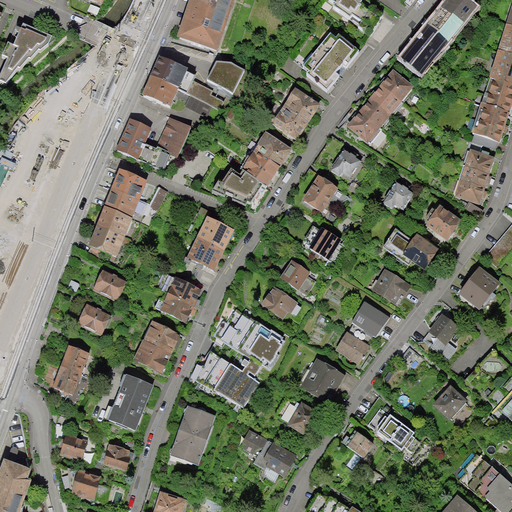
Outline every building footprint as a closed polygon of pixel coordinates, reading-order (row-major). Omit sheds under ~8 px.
[(85,0),(104,8),(107,0),(85,0)] [(191,0),(179,40),(198,47),(221,56),(237,0),(191,0)] [(333,0),(332,2),(337,6),(334,10),(350,20),(352,17),(363,24),(359,30),(370,38),(385,17),(371,7),(368,10),(364,7),(366,4),(360,0),(333,0)] [(480,10),(467,0),(451,0),(400,62),(423,80),(480,10)] [(511,111),(511,9),(472,144),(495,151),(497,145),(502,146),(511,111)] [(0,87),(7,91),(53,40),(20,25),(0,78),(0,87)] [(337,42),(331,37),(305,70),(311,75),(308,79),(328,94),(339,79),(337,75),(343,68),(347,71),(360,54),(340,38),(337,42)] [(159,59),(151,78),(178,90),(188,72),(159,59)] [(231,65),(216,64),(207,82),(233,95),(245,72),(231,65)] [(196,76),(188,72),(178,90),(190,96),(184,107),(207,119),(213,108),(220,111),(224,102),(211,96),(213,92),(193,82),(196,76)] [(415,90),(393,72),(347,128),(369,146),(415,90)] [(151,78),(142,97),(170,109),(178,90),(151,78)] [(322,108),(296,92),(274,127),(300,143),(322,108)] [(171,119),(157,149),(159,150),(173,156),(179,159),(193,129),(171,119)] [(154,132),(131,121),(117,152),(165,174),(173,156),(159,150),(158,152),(147,147),(154,132)] [(293,154),(267,136),(243,173),(269,190),(293,154)] [(472,144),(453,198),(481,207),(497,161),(484,157),(487,149),(472,144)] [(362,164),(345,152),(331,172),(342,179),(344,175),(351,180),(362,164)] [(263,188),(246,177),(230,172),(222,186),(219,185),(213,194),(249,209),(263,188)] [(112,194),(139,205),(140,203),(144,195),(147,185),(121,174),(112,194)] [(351,201),(320,178),(302,204),(322,217),(330,206),(342,208),(351,201)] [(354,184),(348,191),(355,196),(361,189),(354,184)] [(414,195),(396,184),(383,206),(393,212),(396,209),(403,213),(414,195)] [(147,196),(144,195),(140,203),(151,207),(161,189),(152,185),(147,196)] [(170,193),(161,189),(151,207),(156,210),(160,212),(170,193)] [(105,213),(131,224),(136,214),(151,219),(156,210),(151,207),(140,203),(139,205),(112,194),(105,213)] [(463,224),(440,209),(427,229),(449,244),(463,224)] [(97,232),(124,243),(131,224),(105,213),(97,232)] [(235,233),(208,220),(189,260),(216,273),(235,233)] [(511,225),(485,258),(496,267),(511,247),(511,225)] [(313,229),(303,243),(310,247),(308,249),(332,265),(344,248),(339,245),(340,243),(323,232),(321,234),(313,229)] [(97,232),(89,251),(116,262),(124,243),(97,232)] [(415,244),(397,232),(384,251),(409,267),(412,263),(427,273),(441,252),(419,238),(415,244)] [(311,274),(293,264),(282,281),(308,297),(315,284),(308,279),(311,274)] [(501,286),(481,270),(460,297),(480,313),(501,286)] [(411,287),(386,271),(373,291),(395,304),(400,295),(405,298),(411,287)] [(127,286),(103,273),(94,291),(118,303),(127,286)] [(202,293),(174,280),(164,301),(160,299),(155,309),(187,324),(202,293)] [(297,304),(275,289),(263,308),(283,320),(288,312),(294,316),(299,308),(296,306),(297,304)] [(389,320),(365,304),(353,323),(354,325),(349,334),(348,333),(335,351),(359,367),(371,349),(366,346),(373,336),(376,339),(389,320)] [(88,307),(78,327),(102,338),(112,318),(88,307)] [(270,370),(287,341),(232,307),(210,339),(215,342),(206,359),(202,356),(191,375),(187,386),(241,416),(261,383),(255,379),(263,366),(270,370)] [(461,332),(441,316),(428,333),(447,349),(461,332)] [(181,336),(152,323),(134,362),(162,376),(181,336)] [(70,347),(53,389),(74,397),(89,355),(70,347)] [(345,377),(317,360),(301,388),(329,405),(345,377)] [(153,388),(125,376),(108,423),(137,433),(153,388)] [(511,378),(500,390),(497,387),(490,394),(498,402),(494,406),(511,423),(511,378)] [(468,405),(450,388),(432,407),(451,424),(468,405)] [(322,419),(298,404),(284,426),(308,441),(322,419)] [(416,434),(379,408),(366,426),(402,452),(404,449),(412,455),(420,443),(413,438),(416,434)] [(216,418),(188,409),(171,460),(199,469),(216,418)] [(297,460),(249,432),(240,450),(257,459),(253,466),(265,473),(265,480),(275,484),(279,477),(286,481),(297,460)] [(89,441),(66,435),(60,455),(82,463),(89,441)] [(374,446),(358,435),(348,449),(365,461),(374,446)] [(133,454),(109,447),(104,467),(128,474),(133,454)] [(510,511),(511,510),(511,485),(478,458),(460,479),(500,511),(510,511)] [(20,511),(35,474),(5,463),(0,477),(0,511),(20,511)] [(102,479),(79,472),(71,496),(94,504),(102,479)] [(184,511),(187,504),(160,495),(154,511),(184,511)] [(355,511),(319,495),(310,511),(355,511)] [(444,511),(475,511),(458,497),(444,511)]
